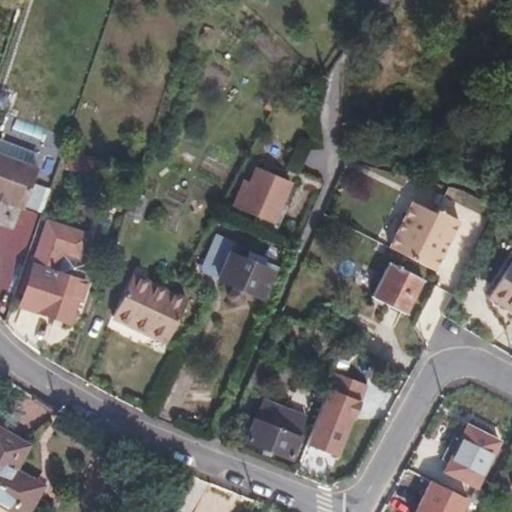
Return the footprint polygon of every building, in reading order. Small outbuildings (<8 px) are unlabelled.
[(497,77),(479,65),(472,74),(490,86),(497,77)] [(426,75),(405,108),(437,128),(458,96),(426,75)] [(0,138),(0,155),(24,164),(29,149),(0,138)] [(100,161),(72,151),(66,168),(95,177),(100,161)] [(24,164),(0,155),(0,200),(5,202),(21,208),(36,169),(24,164)] [(238,206),(273,222),(291,183),(256,168),(238,206)] [(410,203),(388,248),(431,270),(433,271),(458,221),(435,210),(434,213),(410,203)] [(65,250),(84,257),(91,234),(46,217),(15,303),(68,322),(77,298),(80,299),(86,283),(58,273),(65,250)] [(249,293),(259,298),(271,271),(244,259),(229,253),(234,242),(220,236),(203,272),(232,286),(249,293)] [(259,298),(271,303),(285,270),(265,261),(266,258),(248,251),(244,259),(271,271),(259,298)] [(388,261),(371,293),(406,312),(423,279),(388,261)] [(511,261),(490,296),(511,309),(511,261)] [(182,304),(129,279),(111,319),(164,343),(182,304)] [(249,293),(232,286),(228,297),(230,303),(238,306),(244,303),(249,293)] [(365,383),(332,371),(323,395),(304,443),(335,455),(350,416),(352,417),(365,383)] [(258,391),(246,385),(235,411),(247,416),(258,391)] [(261,397),(244,439),(289,456),(305,415),(261,397)] [(497,441),(466,425),(442,470),(474,487),(497,441)] [(22,511),(38,486),(11,471),(25,446),(0,431),(0,501),(18,511),(22,511)] [(465,511),(473,498),(439,477),(419,511),(465,511)]
